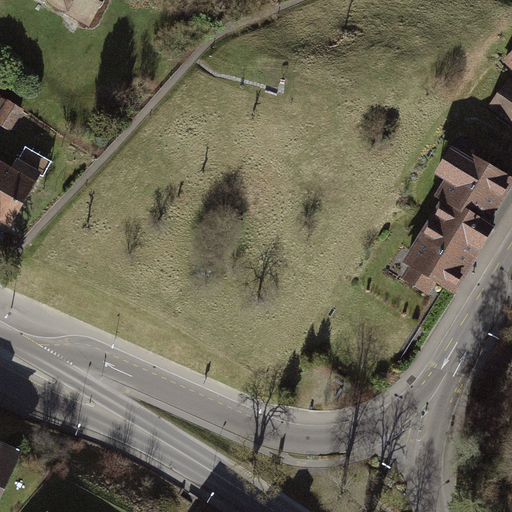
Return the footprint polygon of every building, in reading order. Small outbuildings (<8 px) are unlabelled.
[(45,0),(49,3),(54,6),(59,9),(64,10),(65,9),(86,20),(97,0),(45,0)] [(511,49),(503,58),(511,68),(511,49)] [(511,120),(511,88),(505,83),(489,105),(511,120)] [(0,111),(0,118),(8,124),(18,108),(7,101),(0,111)] [(508,180),(463,152),(436,196),(442,200),(404,263),(448,290),(475,247),(476,248),(489,227),(482,223),(508,180)] [(0,166),(0,218),(6,222),(34,173),(13,161),(7,171),(0,166)] [(0,480),(10,459),(0,454),(0,480)]
